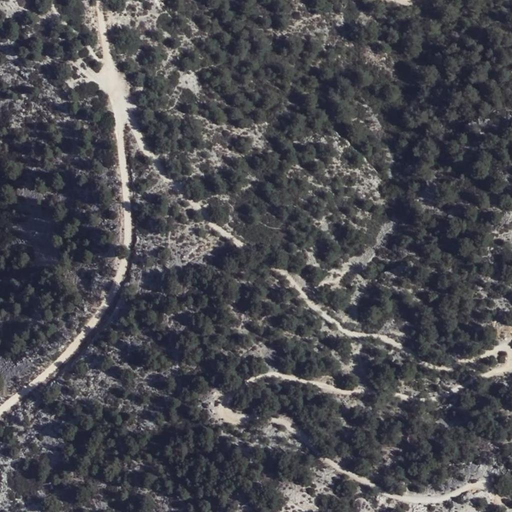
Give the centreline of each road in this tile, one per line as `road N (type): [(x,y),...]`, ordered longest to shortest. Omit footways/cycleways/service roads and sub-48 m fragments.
road 1 (track): [(511,362),(430,400),(271,376),(242,385),(225,409),(241,420),(282,423),(381,491),(425,499),(483,484),(509,511)]
road 2 (track): [(116,95),(161,172),(340,327),(390,340),(431,367),(496,348),(511,352)]
road 3 (track): [(116,95),(125,261),(89,327),(0,413)]
